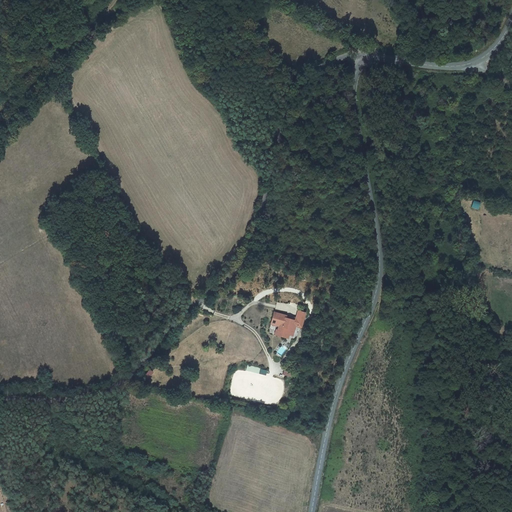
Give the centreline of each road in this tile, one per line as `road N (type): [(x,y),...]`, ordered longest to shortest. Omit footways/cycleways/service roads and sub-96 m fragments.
road 1 (unclassified): [(367,59),(340,58),(298,85),(248,246),(142,362),(95,395),(0,398)]
road 2 (tertiary): [(367,59),(353,90),(381,266),(332,407),(312,511)]
road 3 (track): [(0,143),(125,0)]
